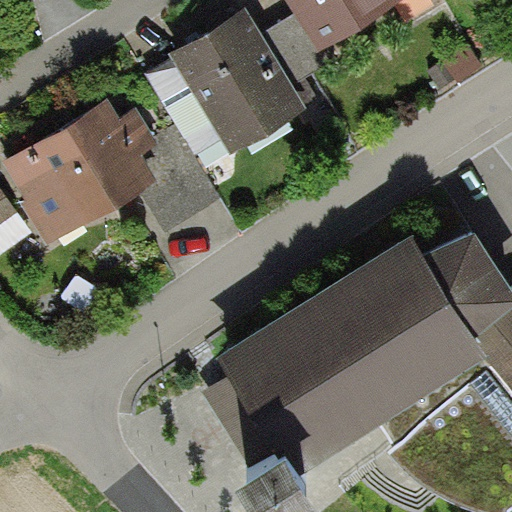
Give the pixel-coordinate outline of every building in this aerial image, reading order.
[(289,0),(298,14),(320,48),(394,0),(289,0)] [(203,167),(311,108),(297,85),(266,35),(250,9),(177,51),(184,62),(153,80),(178,125),(203,167)] [(320,48),(298,14),(266,35),(297,85),(332,65),(320,48)] [(155,136),(139,110),(126,118),(112,95),(5,162),(29,202),(25,205),(50,245),(144,193),(161,182),(148,160),(163,150),(155,136)] [(155,136),(163,150),(148,160),(161,182),(144,193),(168,229),(222,197),(203,167),(178,125),(155,136)] [(0,219),(17,207),(0,182),(0,219)] [(511,258),(475,199),(426,225),(412,204),(217,331),(265,401),(232,419),(270,472),(319,440),(317,438),(369,404),(377,413),(385,427),(395,439),(403,448),(411,456),(425,471),(447,484),(465,493),(485,500),(506,506),(511,501),(511,258)]
